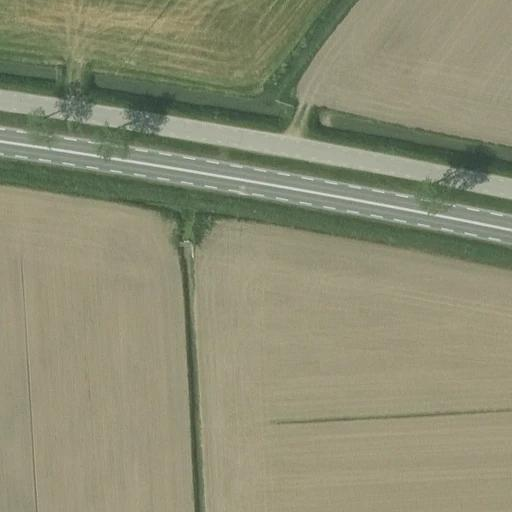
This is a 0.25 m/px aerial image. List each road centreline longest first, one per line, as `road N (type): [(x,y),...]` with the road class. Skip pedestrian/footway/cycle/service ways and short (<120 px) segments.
road 1 (primary): [(511,236),(228,176),(0,144)]
road 2 (unclassified): [(0,102),(227,133),(511,193)]
